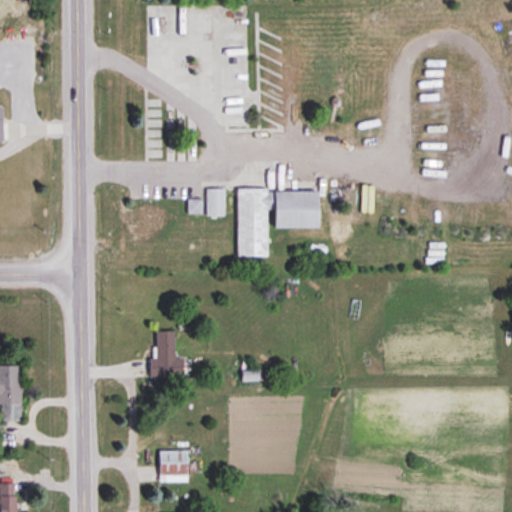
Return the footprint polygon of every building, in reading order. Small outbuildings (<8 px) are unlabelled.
[(224,217),(224,190),(206,190),(206,217),(224,217)] [(236,257),(266,257),(266,190),(236,190),(236,257)] [(316,229),(316,192),(272,192),(272,229),(316,229)] [(187,214),(200,214),(200,201),(187,201),(187,214)] [(132,233),(153,233),(153,223),(165,223),(165,206),(132,206),(132,233)] [(174,359),(173,332),(154,332),(154,359),(148,359),(148,378),(181,378),(181,359),(174,359)] [(240,381),(264,381),(264,369),(258,369),(258,362),(240,362),(240,381)] [(20,366),(0,366),(0,422),(20,422),(20,366)] [(157,483),(186,483),(186,451),(157,451),(157,483)] [(0,511),(14,511),(14,484),(0,484),(0,511)]
